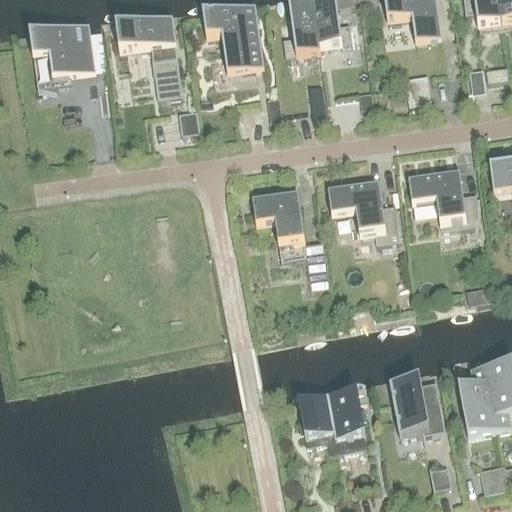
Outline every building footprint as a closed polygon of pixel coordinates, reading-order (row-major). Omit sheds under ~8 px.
[(385,4),(388,29),(413,26),(416,50),(441,47),(434,0),(409,0),(409,1),(385,4)] [(462,0),(466,22),(477,21),(478,33),(501,30),(497,0),(462,0)] [(511,0),(497,0),(501,30),(511,28),(511,0)] [(313,9),(319,55),(352,51),(350,33),(339,34),(335,6),(313,9)] [(283,47),(286,66),(320,61),(319,55),(313,9),(290,12),(294,46),(283,47)] [(223,44),(229,81),(256,77),(256,79),(264,77),(259,37),(258,38),(255,17),(203,24),(206,46),(216,45),(223,44)] [(151,56),(155,86),(168,84),(169,95),(181,93),(172,28),(117,36),(121,60),(151,56)] [(32,47),(38,97),(58,94),(65,93),(64,85),(95,81),(89,41),(90,41),(89,40),(32,47)] [(507,77),(489,79),(491,91),(509,89),(507,77)] [(406,96),(409,114),(431,110),(428,92),(406,96)] [(373,116),(371,100),(359,102),(361,118),(373,116)] [(267,107),(270,130),(282,129),(281,116),(279,105),(267,107)] [(324,106),(311,108),(313,124),(326,122),(324,106)] [(179,121),(182,143),(200,140),(197,118),(179,121)] [(511,197),(511,172),(491,176),(495,200),(511,197)] [(437,208),(442,239),(480,233),(476,202),(462,204),(459,180),(410,187),(413,212),(437,208)] [(375,242),(376,252),(376,253),(400,249),(395,213),(381,215),(377,186),(362,188),(362,194),(329,198),(333,223),(357,219),(360,244),(375,242)] [(254,210),(257,233),(276,231),(282,270),(306,267),(299,215),(293,215),(292,203),(290,203),(290,204),(254,209),(254,210)] [(490,375),(485,376),(497,439),(511,436),(509,421),(511,420),(511,370),(490,375)] [(473,393),(459,396),(468,444),(492,439),(497,439),(485,376),(470,378),(473,393)] [(420,388),(390,393),(400,444),(416,441),(422,440),(424,449),(425,449),(424,442),(445,438),(436,390),(421,393),(420,388)] [(357,400),(328,406),(338,461),(367,456),(364,444),(365,443),(357,400)] [(328,406),(298,411),(306,454),(327,451),(329,463),(338,461),(328,406)] [(431,476),(429,476),(434,499),(435,499),(435,497),(451,494),(447,475),(431,478),(431,476)] [(506,488),(485,492),(487,501),(508,497),(506,488)]
